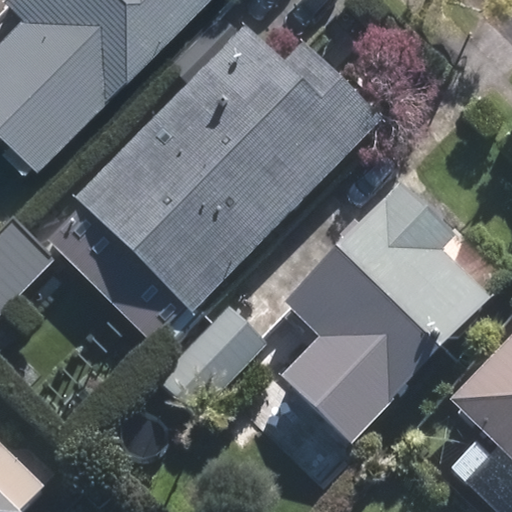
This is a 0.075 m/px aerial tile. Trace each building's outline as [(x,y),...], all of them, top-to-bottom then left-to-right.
[(3,0),(22,19),(0,41),(0,132),(37,171),(212,0),(3,0)] [(245,36),(74,208),(189,322),(380,131),(304,55),(284,75),(245,36)] [(454,246),(399,191),(281,308),(317,343),(278,382),(346,449),(489,306),(441,259),(454,246)] [(0,323),(57,265),(15,224),(0,238),(0,323)] [(268,350),(230,312),(156,386),(194,424),(268,350)] [(511,341),(449,405),(511,467),(511,341)] [(0,511),(27,511),(42,497),(38,493),(56,474),(30,449),(13,451),(0,437),(0,511)]
